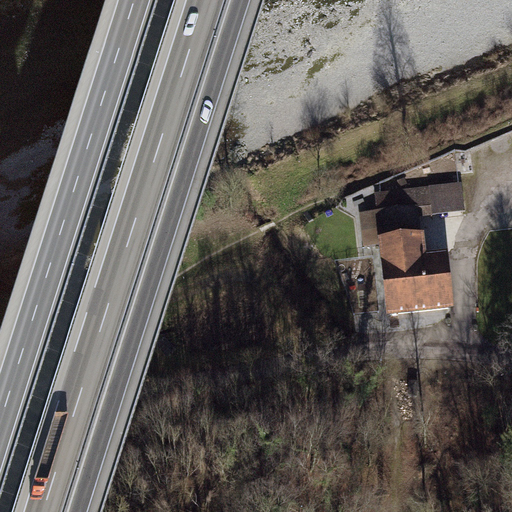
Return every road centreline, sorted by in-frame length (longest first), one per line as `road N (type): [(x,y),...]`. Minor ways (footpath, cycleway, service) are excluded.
road 1 (trunk): [(79,511),(241,0)]
road 2 (trunk): [(206,0),(44,511)]
road 3 (unclassified): [(511,358),(373,350),(0,425)]
road 4 (primary): [(135,0),(0,426)]
road 5 (track): [(321,360),(276,294),(246,272),(221,274),(112,318)]
road 6 (track): [(112,318),(0,362)]
